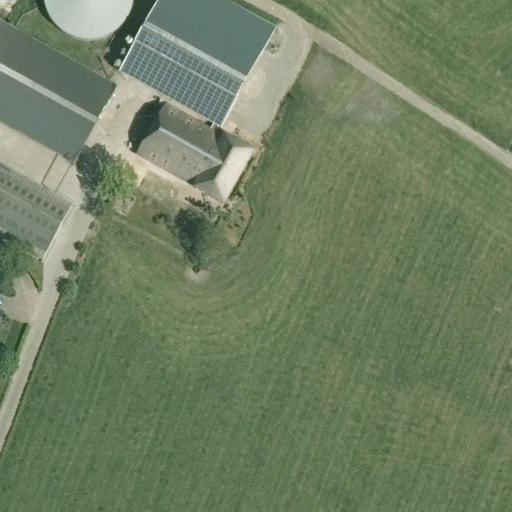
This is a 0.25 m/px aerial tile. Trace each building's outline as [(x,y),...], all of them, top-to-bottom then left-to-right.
[(42,0),(44,8),(48,19),(55,28),(64,35),(74,40),(86,42),(97,41),(108,37),(118,31),(125,22),(131,12),(133,1),(133,0),(42,0)] [(165,109),(138,157),(196,190),(195,192),(223,208),(252,155),(224,139),(223,141),(215,137),(219,130),(221,131),(275,32),(217,0),(161,0),(124,68),(217,119),(210,134),(165,109)] [(0,122),(75,164),(116,88),(0,24),(0,122)] [(108,112),(102,132),(120,137),(126,117),(108,112)] [(0,232),(51,255),(68,218),(0,188),(0,161),(1,160),(0,159),(0,232)] [(128,194),(118,188),(113,198),(122,203),(128,194)]
